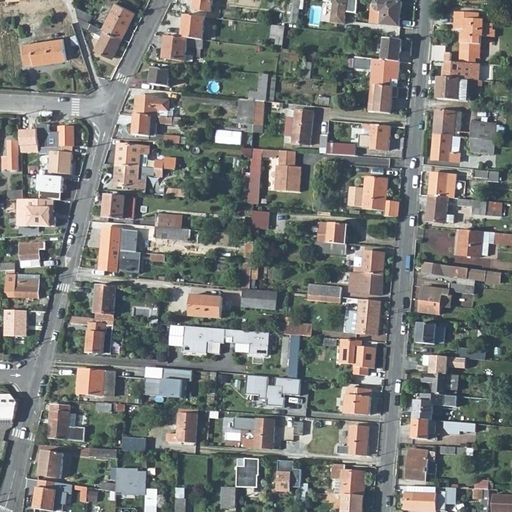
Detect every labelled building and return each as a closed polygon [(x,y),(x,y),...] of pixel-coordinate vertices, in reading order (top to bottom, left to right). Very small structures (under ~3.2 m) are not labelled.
[(50,16),(48,0),(32,0),(18,1),(20,28),(34,27),(33,18),(50,16)] [(212,0),(195,0),(194,10),(211,12),(212,0)] [(293,0),(291,17),(299,18),(299,10),(300,0),(293,0)] [(303,0),(312,0),(316,0),(300,0),(299,10),(303,11),(303,0)] [(324,0),(324,1),(331,2),(334,6),(331,23),(345,24),(346,16),(344,16),(345,12),(357,14),(358,0),(324,0)] [(402,3),(383,1),(383,3),(381,2),(379,2),(377,3),(376,3),(376,4),(375,6),(375,8),(376,11),(378,12),(380,13),(383,12),(382,26),(400,28),(402,3)] [(115,3),(103,30),(122,40),(135,14),(115,3)] [(376,4),(376,3),(373,3),(371,25),(382,26),(383,12),(380,13),(378,12),(376,11),(375,8),(375,6),(376,4)] [(91,16),(75,8),(77,17),(88,22),(91,16)] [(479,14),(455,13),(454,30),(466,31),(466,37),(461,37),(460,65),(472,65),(472,59),(477,59),(481,59),(482,37),(495,38),(496,31),(494,31),(493,24),(485,24),(485,21),(479,20),(479,14)] [(61,25),(72,24),(69,15),(60,16),(61,25)] [(184,15),(181,38),(203,40),(206,18),(184,15)] [(113,59),(122,40),(103,30),(88,22),(77,17),(80,25),(96,33),(102,36),(100,40),(95,50),(113,59)] [(276,41),(283,42),(285,27),(279,26),(276,41)] [(203,49),(204,41),(204,40),(203,40),(181,38),(166,36),(163,58),(193,62),(194,55),(187,55),(188,47),(203,49)] [(63,40),(24,46),(27,65),(34,64),(35,65),(66,60),(63,40)] [(385,40),(383,61),(400,63),(402,42),(385,40)] [(310,80),(313,53),(304,52),(301,79),(310,80)] [(373,71),(371,86),(378,86),(391,88),(392,81),(398,82),(400,63),(383,61),(356,58),(355,70),(373,71)] [(170,71),(154,69),(152,85),(168,87),(170,71)] [(250,91),(250,100),(256,101),(265,102),(267,75),(261,75),(260,92),(250,91)] [(275,103),(277,76),(267,75),(265,102),(266,102),(275,103)] [(468,99),(469,81),(439,79),(438,100),(468,102),(468,99)] [(369,101),(376,101),(378,86),(371,86),(369,101)] [(376,101),(374,113),(390,115),(392,99),(397,99),(398,89),(391,88),(378,86),(376,101)] [(136,97),(135,115),(152,116),(158,117),(172,118),(173,110),(168,110),(169,101),(158,101),(158,99),(136,97)] [(316,98),(316,107),(330,109),(331,100),(316,98)] [(241,99),(238,124),(254,125),(256,101),(250,100),(241,99)] [(264,125),(266,102),(265,102),(256,101),(254,125),(264,125)] [(296,112),(288,112),(286,141),(293,142),(292,144),(311,145),(314,113),(296,111),(296,112)] [(436,112),(434,136),(454,137),(456,113),(436,112)] [(150,136),(152,116),(135,115),(133,136),(150,137),(150,136)] [(156,137),(157,124),(158,117),(152,116),(150,136),(156,137)] [(182,125),(182,119),(172,118),(158,117),(157,124),(173,125),(182,125)] [(472,122),(470,139),(495,141),(496,124),(481,123),(481,122),(472,122)] [(264,133),(264,125),(254,125),(254,133),(264,133)] [(388,152),(391,128),(363,125),(363,130),(370,131),(368,149),(388,152)] [(60,128),(60,148),(73,147),(74,128),(60,128)] [(37,129),(20,130),(22,152),(38,152),(37,129)] [(165,134),(165,143),(187,144),(187,139),(182,138),(182,135),(165,134)] [(321,135),(320,154),(327,155),(328,146),(328,136),(321,135)] [(459,156),(461,138),(459,138),(454,137),(434,136),(433,149),(435,149),(435,161),(460,164),(461,156),(459,156)] [(478,154),(494,156),(495,141),(470,139),(468,154),(478,155),(478,154)] [(18,141),(8,141),(9,156),(4,156),(4,169),(19,169),(18,141)] [(118,145),(117,166),(148,169),(149,148),(118,145)] [(340,147),(339,155),(351,156),(359,157),(360,147),(340,145),(340,147)] [(340,147),(328,146),(327,155),(339,155),(340,147)] [(62,149),(39,149),(40,153),(47,153),(47,152),(51,152),(50,173),(71,175),(72,154),(61,153),(62,149)] [(253,149),(252,176),(261,177),(261,157),(262,150),(253,149)] [(293,167),(294,152),(279,151),(262,150),(261,157),(276,158),(276,156),(280,156),(279,166),(277,166),(274,191),(298,193),(299,173),(297,172),(297,168),(293,167)] [(156,164),(155,169),(164,170),(171,171),(172,163),(162,162),(162,165),(156,164)] [(163,178),(164,170),(155,169),(148,169),(117,166),(115,187),(146,189),(147,177),(163,178)] [(493,172),(474,170),(473,178),(487,179),(487,182),(498,183),(499,172),(493,172)] [(431,174),(429,197),(448,199),(455,199),(457,176),(431,174)] [(60,199),(61,176),(37,175),(36,190),(40,191),(39,199),(52,199),(60,199)] [(249,183),(248,204),(254,205),(259,205),(261,177),(252,176),(241,176),(240,183),(249,183)] [(346,201),(347,194),(337,193),(335,206),(346,207),(346,208),(385,212),(384,217),(397,218),(399,203),(386,202),(389,179),(366,178),(365,188),(350,186),(348,201),(346,201)] [(157,188),(156,196),(178,198),(179,190),(157,188)] [(8,191),(8,201),(16,200),(22,200),(22,191),(8,191)] [(135,198),(106,195),(104,218),(124,219),(124,218),(133,219),(135,198)] [(446,216),(448,199),(429,197),(426,222),(445,224),(446,223),(446,216)] [(22,200),(16,200),(17,225),(54,225),(54,215),(50,215),(50,210),(53,210),(52,199),(39,199),(22,200)] [(472,215),(501,218),(503,204),(471,200),(459,199),(459,206),(472,207),(472,215)] [(269,213),(253,212),(251,235),(260,236),(260,229),(268,230),(269,213)] [(157,215),(156,227),(175,229),(183,230),(183,217),(157,215)] [(455,217),(446,216),(446,223),(454,224),(455,217)] [(349,226),(330,224),(319,222),(317,242),(323,243),(347,245),(349,226)] [(175,241),(175,229),(156,227),(155,236),(156,236),(156,239),(175,241)] [(102,238),(101,249),(122,251),(131,252),(132,238),(136,238),(136,231),(106,229),(105,238),(102,238)] [(188,242),(189,230),(183,230),(175,229),(175,241),(188,242)] [(489,245),(490,234),(460,231),(458,256),(481,259),(481,257),(487,258),(489,245)] [(489,245),(499,245),(499,235),(490,234),(489,245)] [(511,246),(511,235),(499,235),(499,245),(511,246)] [(244,256),(253,257),(254,244),(246,242),(244,256)] [(45,250),(45,243),(20,245),(21,267),(40,266),(39,251),(45,250)] [(346,255),(347,245),(323,243),(322,253),(346,255)] [(131,252),(122,251),(101,249),(100,260),(103,261),(102,271),(132,274),(133,267),(134,252),(131,252)] [(355,267),(355,273),(384,276),(386,254),(365,252),(364,268),(355,267)] [(501,284),(502,273),(475,270),(424,262),(422,273),(444,276),(501,284)] [(244,263),(243,289),(250,290),(251,264),(244,263)] [(382,296),(384,276),(355,273),(351,273),(349,292),(382,296)] [(40,281),(6,280),(6,293),(6,298),(39,298),(40,281)] [(473,305),(475,287),(450,283),(449,291),(462,292),(461,303),(473,305)] [(115,315),(117,286),(97,285),(95,313),(115,315)] [(309,286),(307,295),(321,297),(341,299),(342,289),(309,286)] [(449,291),(423,288),(420,312),(440,315),(442,296),(448,296),(449,291)] [(277,294),(243,290),(241,307),(275,310),(277,294)] [(223,298),(191,295),(190,316),(221,318),(223,298)] [(340,309),(341,299),(321,297),(320,307),(340,309)] [(381,308),(360,305),(360,313),(352,312),(349,331),(357,332),(357,334),(378,336),(381,308)] [(4,310),(4,336),(26,337),(26,311),(4,310)] [(115,321),(91,319),(73,318),(73,325),(90,326),(88,352),(112,355),(115,321)] [(438,325),(418,323),(417,343),(436,345),(436,343),(445,343),(446,329),(437,328),(438,325)] [(313,326),(286,324),(284,336),(291,336),(300,337),(312,338),(313,326)] [(269,335),(183,326),(180,352),(204,354),(205,343),(221,344),(222,337),(230,338),(230,344),(248,345),(247,355),(267,356),(269,335)] [(291,336),(288,379),(297,380),(300,337),(291,336)] [(340,366),(355,367),(354,375),(368,376),(369,369),(374,370),(376,350),(360,348),(361,341),(342,340),(340,366)] [(460,347),(458,359),(469,359),(473,360),(486,361),(487,361),(488,349),(460,347)] [(436,357),(435,375),(443,375),(443,371),(451,372),(451,368),(462,369),(462,366),(468,367),(469,359),(458,359),(436,357)] [(472,367),(484,368),(486,361),(473,360),(472,367)] [(160,381),(145,379),(144,396),(185,399),(186,382),(192,382),(193,371),(163,369),(162,384),(159,384),(160,381)] [(116,377),(117,373),(79,370),(77,394),(115,397),(116,377)] [(433,384),(432,396),(447,397),(447,392),(449,376),(443,375),(435,375),(423,374),(422,383),(433,384)] [(268,377),(247,376),(246,395),(260,396),(259,399),(268,400),(268,406),(285,407),(286,395),(300,396),(301,380),(297,380),(288,379),(276,378),(275,387),(268,386),(268,377)] [(457,393),(458,376),(449,376),(447,392),(457,393)] [(372,391),(347,389),(345,413),(370,415),(372,391)] [(463,409),(464,398),(447,397),(432,396),(425,395),(425,402),(416,401),(414,419),(431,421),(433,421),(435,406),(463,409)] [(0,419),(14,420),(17,404),(12,397),(0,396),(0,419)] [(113,411),(125,411),(125,406),(98,404),(98,411),(112,413),(113,411)] [(70,406),(51,405),(49,439),(84,442),(85,428),(75,428),(76,415),(70,414),(70,406)] [(198,415),(180,414),(178,435),(167,434),(167,442),(196,444),(198,415)] [(248,420),(232,419),(231,435),(240,436),(240,434),(247,435),(248,420)] [(274,438),(275,421),(256,419),(254,441),(244,440),(243,447),(279,450),(281,448),(282,441),(280,439),(274,438)] [(429,441),(431,421),(414,419),(412,439),(429,441)] [(476,434),(477,425),(447,422),(446,427),(449,433),(460,434),(461,433),(476,434)] [(303,424),(295,423),(294,436),(302,437),(303,424)] [(494,435),(495,426),(477,425),(476,434),(494,435)] [(339,447),(338,454),(364,456),(365,445),(368,445),(369,428),(351,427),(349,448),(339,447)] [(146,440),(123,438),(122,450),(145,451),(146,440)] [(447,447),(446,456),(466,458),(466,448),(447,447)] [(87,458),(118,460),(119,450),(88,448),(87,458)] [(428,452),(409,449),(406,481),(425,483),(428,462),(428,461),(427,461),(428,452)] [(64,454),(43,452),(39,476),(60,479),(64,454)] [(435,453),(428,452),(427,461),(428,461),(428,462),(434,463),(435,453)] [(259,460),(245,459),(245,467),(237,467),(236,488),(241,489),(244,489),(258,489),(259,460)] [(294,462),(278,461),(277,492),(290,493),(291,488),(300,488),(300,485),(301,470),(293,470),(294,462)] [(342,480),(341,495),(344,495),(364,497),(366,474),(345,472),(346,466),(334,465),(332,479),(337,480),(342,480)] [(116,468),(116,484),(115,491),(122,493),(123,495),(146,495),(146,490),(146,471),(138,471),(138,469),(116,468)] [(54,511),(57,491),(56,491),(57,483),(39,481),(38,488),(37,488),(34,509),(54,511)] [(474,481),(473,489),(481,489),(488,490),(488,482),(474,481)] [(100,482),(99,489),(115,491),(116,484),(100,482)] [(82,503),(87,503),(88,488),(76,487),(76,490),(82,491),(82,503)] [(407,493),(405,493),(404,511),(428,511),(436,511),(445,511),(446,495),(424,494),(425,487),(408,487),(407,493)] [(227,505),(236,506),(236,488),(222,488),(221,510),(227,510),(227,505)] [(479,511),(487,511),(490,490),(488,490),(481,489),(479,511)] [(156,511),(156,490),(146,490),(146,495),(145,511),(156,511)] [(184,511),(186,490),(177,490),(175,511),(184,511)] [(511,511),(511,496),(498,495),(499,490),(490,490),(487,511),(511,511)] [(362,511),(364,497),(344,495),(342,511),(362,511)]
